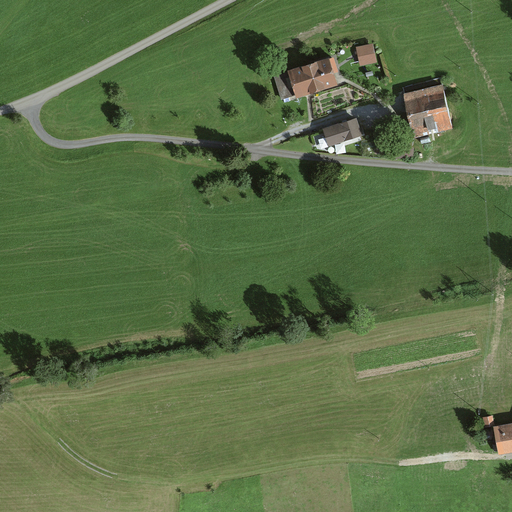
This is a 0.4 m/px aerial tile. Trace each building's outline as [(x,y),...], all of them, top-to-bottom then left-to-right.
[(371,46),(357,49),(360,64),(374,61),(371,46)] [(328,60),(290,72),(297,95),(335,83),(328,60)] [(441,90),(405,99),(414,133),(450,123),(441,90)] [(355,119),(324,130),(330,145),(361,134),(355,119)] [(485,428),(494,427),(493,419),(484,419),(485,428)] [(511,424),(494,428),(499,455),(511,452),(511,424)]
